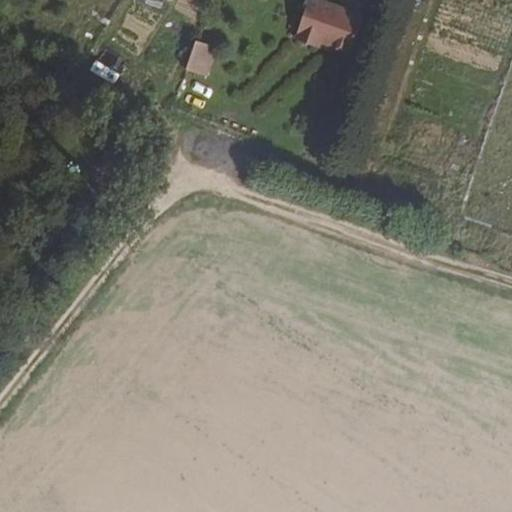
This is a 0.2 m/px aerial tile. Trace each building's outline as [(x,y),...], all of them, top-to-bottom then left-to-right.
[(352,55),(366,14),(323,0),(309,0),(297,35),(296,35),(294,39),(320,48),(322,45),(352,55)] [(218,49),(196,41),(185,70),(207,78),(218,49)] [(94,71),(117,84),(130,61),(107,48),(94,71)] [(427,198),(431,176),(367,165),(363,187),(427,198)] [(291,242),(269,279),(290,291),(312,253),(291,242)]
